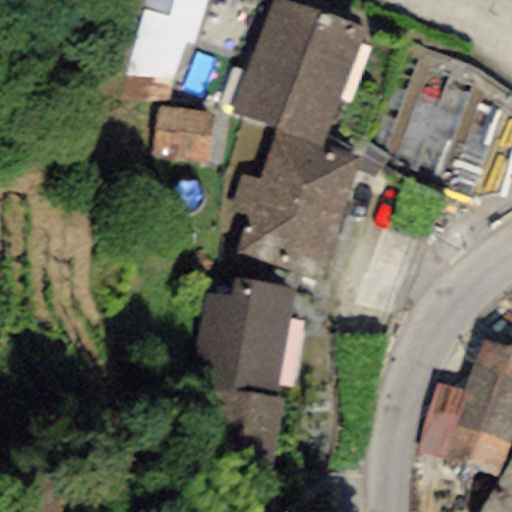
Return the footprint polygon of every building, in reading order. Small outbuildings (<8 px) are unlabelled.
[(188,109),(209,0),(153,0),(135,99),(188,109)] [(368,39),(275,3),(229,119),(274,136),(323,155),(368,39)] [(165,118),(165,162),(214,163),(214,118),(165,118)] [(323,155),(274,136),(259,184),(242,178),(230,215),(244,222),(230,260),(321,292),(359,168),(323,155)] [(295,302),(217,287),(214,303),(204,301),(191,369),(201,371),(196,393),(201,393),(187,464),(269,480),(283,409),(274,408),(295,302)] [(511,359),(481,348),(443,466),(502,487),(511,468),(511,359)] [(511,511),(511,468),(502,487),(487,511),(511,511)]
